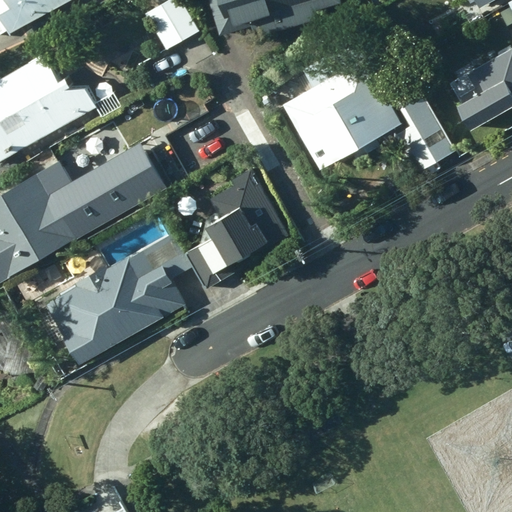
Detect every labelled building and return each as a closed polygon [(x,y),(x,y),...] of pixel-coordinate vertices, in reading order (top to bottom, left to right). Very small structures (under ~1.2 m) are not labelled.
[(63,0),(0,0),(0,25),(4,32),(63,0)] [(185,0),(163,0),(146,11),(171,51),(204,30),(185,0)] [(193,0),(196,9),(208,6),(217,35),(248,25),(252,36),(312,17),(310,11),(339,2),(338,0),(193,0)] [(413,173),(454,150),(417,86),(388,102),(350,38),(299,68),(310,85),(280,103),(316,166),(388,127),(413,173)] [(511,99),(504,84),(511,80),(511,45),(463,73),(471,86),(456,95),(459,101),(452,105),(466,129),(511,102),(511,99)] [(0,76),(0,155),(93,105),(83,86),(63,87),(68,85),(62,75),(55,79),(42,54),(0,76)] [(0,277),(87,230),(64,188),(71,185),(59,162),(0,194),(0,277)] [(287,236),(247,169),(229,179),(232,183),(206,198),(217,215),(201,225),(208,237),(184,252),(205,287),(234,270),(228,259),(248,249),(251,254),(287,236)] [(41,301),(74,362),(184,304),(151,243),(104,268),(102,264),(70,281),(73,284),(41,301)]
